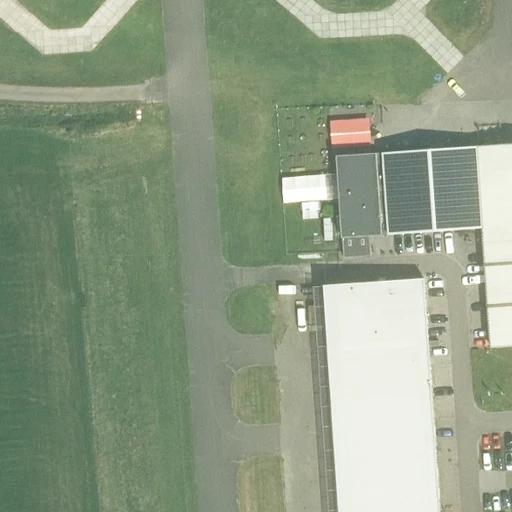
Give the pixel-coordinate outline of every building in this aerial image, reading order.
[(511,145),(476,147),(483,228),(484,228),(492,347),(511,345),(511,145)] [(377,154),(338,157),(343,237),(345,257),(367,255),(365,236),(383,235),(382,233),(389,232),(389,234),(483,228),(476,147),(384,154),(384,156),(377,156),(377,154)] [(425,279),(325,286),(330,365),(430,357),(425,279)] [(430,357),(330,365),(334,426),(434,420),(430,357)] [(434,420),(334,426),(340,510),(440,503),(434,420)] [(440,511),(440,503),(340,510),(340,511),(440,511)]
